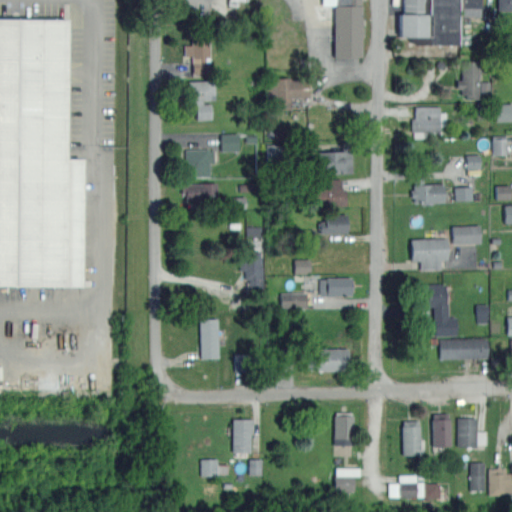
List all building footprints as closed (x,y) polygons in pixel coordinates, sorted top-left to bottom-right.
[(359,0),(359,57),(335,57),(335,5),(320,5),(320,0),(359,0)] [(412,44),(412,36),(395,37),(395,13),(403,13),(403,0),(458,0),(459,44),(412,44)] [(479,0),(479,15),(460,15),(460,0),(479,0)] [(511,0),(511,10),(497,10),(497,0),(511,0)] [(83,286),(0,285),(0,17),(69,17),(68,156),(84,156),(83,286)] [(209,38),(209,61),(206,61),(207,73),(191,74),(191,55),(187,55),(187,44),(191,44),(191,38),(209,38)] [(477,61),(476,98),(465,98),(465,94),(459,94),(459,88),(455,88),(456,80),(460,80),(460,61),(477,61)] [(288,81),(307,79),(308,97),(288,98),(288,110),(266,111),(264,79),(288,77),(288,81)] [(196,119),(195,106),(188,106),(187,80),(213,79),(214,99),(202,99),(202,103),(210,103),(210,118),(196,119)] [(480,93),(490,94),(490,82),(481,81),(480,93)] [(511,121),(511,104),(495,104),(495,121),(511,121)] [(438,106),(438,112),(445,111),(445,126),(438,126),(438,131),(425,131),(425,137),(410,137),(410,131),(409,131),(409,117),(414,117),(414,106),(438,106)] [(238,134),(220,134),(220,151),(238,151),(238,134)] [(506,155),(506,136),(492,136),(492,155),(506,155)] [(318,173),(317,150),(342,149),(341,140),(350,140),(351,172),(318,173)] [(267,161),(282,160),(282,144),(266,145),(267,161)] [(185,176),(184,149),(213,148),(213,162),(208,162),(209,176),(185,176)] [(480,169),(479,154),(466,155),(466,169),(480,169)] [(314,205),(313,186),(321,186),(320,178),(341,178),(341,188),(345,188),(345,204),(314,205)] [(421,203),(421,202),(412,202),(412,197),(410,197),(410,189),(412,189),(412,178),(423,178),(423,183),(442,183),(443,201),(431,201),(431,203),(421,203)] [(214,200),(184,199),(184,193),(179,193),(180,181),(215,182),(214,200)] [(510,199),(509,185),(495,185),(496,199),(510,199)] [(454,201),(472,200),(471,186),(454,187),(454,201)] [(504,223),(511,222),(511,204),(503,205),(504,223)] [(319,233),(318,220),(323,220),(323,214),(346,213),(346,233),(319,233)] [(480,243),(479,225),(451,226),(452,243),(480,243)] [(261,226),(246,227),(246,237),(261,237),(261,226)] [(419,268),(419,259),(409,260),(409,239),(444,237),(445,258),(438,258),(439,268),(419,268)] [(261,307),(245,307),(245,279),(243,279),(243,270),(239,270),(239,250),(260,249),(261,307)] [(293,259),(293,274),(309,273),(309,259),(293,259)] [(319,295),(319,277),(350,276),(350,295),(319,295)] [(433,336),(432,305),(416,305),(416,304),(411,304),(410,286),(415,286),(415,284),(444,283),(445,303),(446,303),(447,318),(455,317),(455,335),(433,336)] [(306,292),(279,293),(280,307),(306,306),(306,292)] [(487,323),(488,304),(476,304),(475,323),(487,323)] [(199,357),(198,318),(216,317),(217,356),(199,357)] [(439,358),(438,340),(485,339),(486,357),(439,358)] [(346,370),(305,369),(305,348),(347,348),(346,370)] [(247,371),(246,353),(233,354),(234,371),(247,371)] [(351,444),(333,444),(333,411),(351,412),(351,444)] [(449,447),(431,447),(431,420),(433,420),(433,414),(447,414),(447,417),(449,417),(449,447)] [(249,451),(231,451),(232,418),(250,418),(249,451)] [(456,446),(456,418),(475,418),(475,430),(485,430),(485,444),(475,444),(475,445),(456,446)] [(401,455),(400,426),(402,426),(402,421),(418,420),(418,423),(420,423),(421,454),(401,455)] [(199,459),(199,476),(217,475),(217,458),(199,459)] [(248,458),(248,474),(260,475),(261,458),(248,458)] [(484,462),(469,462),(469,491),(484,491),(484,462)] [(359,468),(335,467),(335,475),(359,475),(359,468)] [(511,472),(511,493),(488,494),(487,468),(504,467),(504,472),(511,472)] [(439,483),(416,483),(416,475),(399,475),(399,483),(388,483),(388,497),(439,497),(439,483)] [(353,490),(353,476),(335,476),(335,490),(353,490)]
